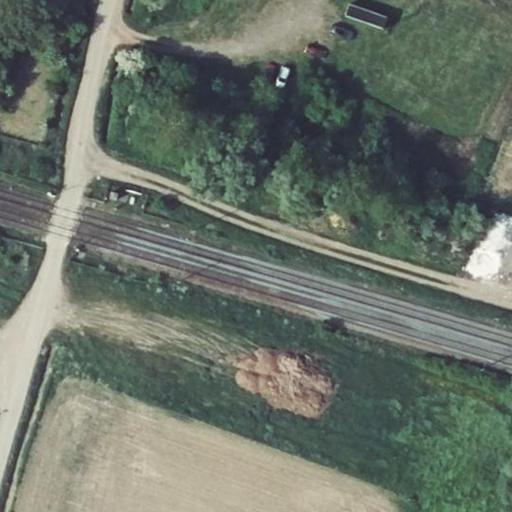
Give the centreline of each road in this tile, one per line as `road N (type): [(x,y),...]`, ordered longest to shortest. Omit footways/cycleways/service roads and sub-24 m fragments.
road 1 (unclassified): [(111,0),(73,194),(0,458)]
road 2 (unknown): [(98,51),(215,62),(240,54),(264,31),(277,0)]
